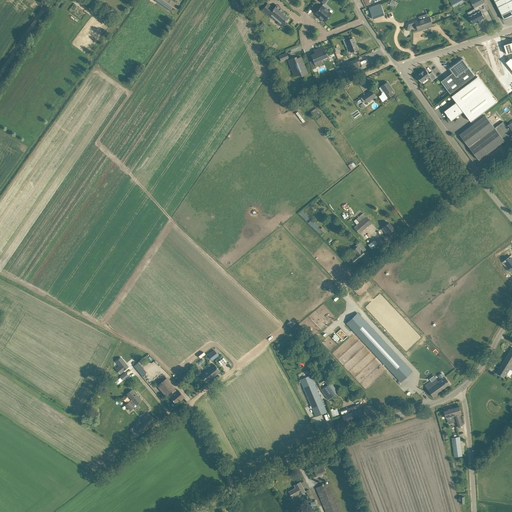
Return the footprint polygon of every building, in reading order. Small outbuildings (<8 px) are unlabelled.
[(155,0),(155,1),(170,10),(172,7),(161,0),(155,0)] [(484,3),(482,0),(470,0),(475,8),(484,3)] [(511,0),(494,0),(504,20),(511,15),(511,0)] [(273,17),(282,25),(289,17),(282,12),(283,10),(277,5),(274,8),(268,3),(262,10),(271,18),(273,17)] [(369,7),(373,19),(385,15),(381,3),(369,7)] [(322,5),(315,13),(319,16),(318,17),(324,22),(331,13),(322,5)] [(470,16),(471,18),(470,19),(472,22),(474,24),(478,22),(478,23),(481,21),(481,20),(485,18),(481,11),(470,16)] [(418,30),(432,25),(430,17),(420,20),(420,19),(407,23),(406,29),(409,30),(410,25),(416,23),(418,30)] [(343,40),(346,46),(348,45),(351,52),(357,49),(353,38),(350,39),(349,37),(343,40)] [(322,63),(319,57),(327,54),(323,46),(314,50),(315,53),(311,55),(315,66),(322,63)] [(287,52),(279,55),(281,61),(289,58),(287,52)] [(300,74),(299,74),(302,73),(302,75),(307,73),(301,57),(296,59),(294,60),(293,58),(288,60),(295,76),(300,74)] [(358,58),(347,63),(351,73),(362,68),(363,68),(359,58),(358,58)] [(441,81),(450,94),(475,75),(463,59),(449,69),(450,69),(453,72),(441,81)] [(432,80),(436,77),(432,72),(429,74),(426,69),(417,76),(418,78),(417,78),(420,81),(422,83),(429,77),(432,80)] [(444,111),(451,120),(463,111),(471,120),(497,101),(478,75),(452,96),(457,102),(444,111)] [(384,91),(382,92),(381,95),(379,96),(382,102),(393,95),(390,91),(392,89),(387,82),(381,86),(384,91)] [(363,95),(367,102),(375,96),(371,90),(363,95)] [(310,111),(315,120),(321,116),(316,107),(310,111)] [(505,141),(504,140),(495,128),(485,115),(460,134),(479,160),(505,141)] [(495,128),(504,140),(511,134),(511,135),(511,126),(510,124),(507,126),(503,122),(495,128)] [(371,222),(363,213),(356,219),(359,223),(354,227),(359,233),(371,222)] [(324,232),(311,220),(308,223),(321,235),(322,234),(324,232)] [(386,234),(394,229),(389,222),(384,226),(385,228),(383,230),(386,234)] [(368,245),(371,249),(377,244),(374,240),(368,245)] [(349,256),(345,259),(350,265),(354,263),(365,255),(358,246),(352,250),(356,254),(351,258),(349,256)] [(359,315),(348,325),(403,383),(413,373),(359,315)] [(511,347),(497,373),(504,378),(510,368),(511,369),(511,347)] [(208,355),(210,358),(212,356),(214,358),(218,355),(214,350),(208,355)] [(325,354),(324,355),(321,357),(327,364),(330,362),(331,361),(325,354)] [(121,358),(116,362),(120,366),(116,368),(120,373),(128,367),(121,358)] [(137,362),(133,366),(142,376),(146,372),(137,362)] [(206,382),(220,371),(214,365),(201,375),(206,382)] [(120,377),(120,378),(123,380),(128,376),(125,372),(120,377)] [(300,379),(315,417),(326,412),(310,375),(300,379)] [(434,376),(429,380),(430,382),(425,386),(433,397),(450,385),(444,377),(438,381),(436,378),(434,376)] [(157,386),(165,395),(171,391),(173,394),(170,397),(175,403),(180,399),(181,400),(184,397),(178,390),(177,391),(174,388),(175,387),(166,378),(157,386)] [(327,399),(332,396),(325,386),(320,390),(327,399)] [(127,394),(131,400),(125,405),(130,411),(134,407),(136,410),(140,407),(137,404),(142,400),(139,397),(138,397),(132,390),(132,389),(127,394)] [(344,422),(364,415),(360,404),(345,409),(347,413),(342,415),(344,422)] [(444,410),(447,418),(450,417),(452,423),(455,421),(453,416),(455,415),(454,413),(455,412),(453,407),(444,410)] [(336,408),(330,410),(332,417),(338,414),(336,408)] [(139,421),(141,423),(136,427),(137,428),(136,428),(134,426),(130,430),(132,433),(134,431),(137,435),(154,420),(148,413),(139,421)] [(452,438),(454,457),(462,456),(460,437),(452,438)] [(325,472),(323,467),(314,471),(316,476),(325,472)] [(299,494),(305,491),(300,482),(294,485),(295,488),(289,491),(292,497),(289,498),(291,502),(300,497),(299,494)] [(316,488),(325,511),(341,511),(329,482),(316,488)]
